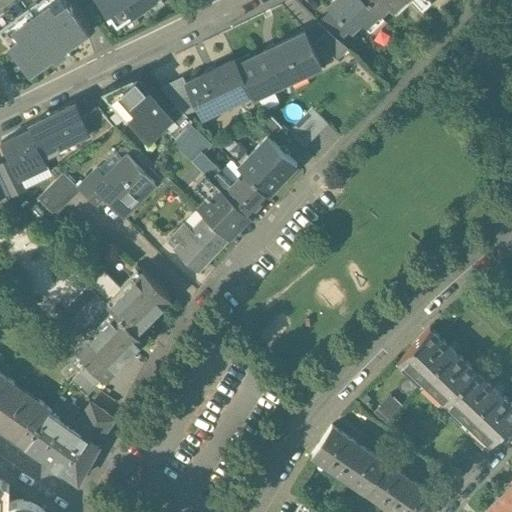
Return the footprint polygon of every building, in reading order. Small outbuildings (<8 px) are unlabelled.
[(14,51),(0,30),(0,24),(15,14),(14,14),(33,0),(20,0),(0,14),(0,55),(1,57),(8,53),(9,54),(14,51)] [(33,0),(14,14),(15,14),(0,24),(0,30),(14,51),(29,72),(53,55),(55,58),(65,51),(63,48),(87,31),(65,0),(33,0)] [(99,0),(117,25),(151,0),(99,0)] [(366,0),(333,0),(328,5),(331,9),(351,29),(360,20),(370,31),(383,18),(366,0)] [(366,0),(379,13),(387,5),(392,10),(402,0),(366,0)] [(402,0),(392,10),(398,15),(411,2),(408,0),(402,0)] [(331,9),(320,21),(340,40),(351,29),(331,9)] [(237,63),(253,97),(322,64),(305,30),(237,63)] [(348,47),(327,30),(317,41),(338,59),(348,47)] [(235,58),(185,81),(202,116),(251,93),(253,97),(237,63),(235,58)] [(166,113),(135,77),(134,79),(132,77),(101,92),(126,120),(131,116),(150,137),(171,119),(166,113)] [(75,102),(29,124),(44,156),(59,149),(58,147),(89,131),(90,131),(82,116),(75,102)] [(192,121),(176,105),(166,113),(171,119),(177,125),(169,132),(176,138),(192,121)] [(98,107),(82,116),(90,131),(89,131),(93,140),(114,126),(98,107)] [(313,107),(288,131),(304,148),(329,124),(313,107)] [(282,126),(266,110),(255,118),(273,136),(282,126)] [(212,144),(191,123),(175,140),(193,158),(202,149),(204,152),(212,144)] [(44,156),(29,124),(28,124),(30,127),(1,141),(13,169),(18,178),(18,177),(47,164),(44,156)] [(296,164),(268,136),(239,166),(267,194),(296,164)] [(267,194),(243,170),(231,183),(217,171),(220,168),(204,152),(202,149),(193,158),(205,170),(249,213),(266,195),(267,195),(268,194),(267,194)] [(154,182),(128,155),(106,177),(97,168),(87,179),(104,196),(122,214),(154,182)] [(13,169),(2,174),(12,195),(24,189),(18,177),(18,178),(13,169)] [(249,213),(205,170),(193,182),(207,196),(198,206),(207,215),(228,235),(230,234),(229,234),(249,213)] [(63,172),(38,197),(55,214),(80,189),(78,187),(63,172)] [(104,196),(87,179),(78,187),(80,189),(96,204),(104,196)] [(12,208),(3,188),(0,189),(0,206),(2,212),(12,208)] [(207,215),(194,230),(185,221),(173,234),(181,242),(174,249),(196,269),(228,235),(207,215)] [(143,269),(123,289),(104,270),(89,284),(135,331),(136,330),(170,296),(143,269)] [(135,331),(89,284),(64,309),(69,314),(57,326),(79,347),(77,349),(88,360),(104,376),(143,337),(136,330),(135,331)] [(475,367),(430,325),(396,361),(442,403),(475,367)] [(104,376),(88,360),(79,369),(95,384),(104,376)] [(511,418),(511,401),(475,367),(442,403),(487,445),(511,418)] [(95,384),(79,369),(72,378),(86,393),(95,384)] [(52,404),(3,370),(0,373),(0,423),(26,441),(52,404)] [(77,422),(72,419),(79,406),(61,393),(52,404),(26,441),(78,477),(98,442),(97,441),(114,416),(97,404),(89,415),(83,411),(77,422)] [(384,459),(331,423),(312,451),(328,463),(327,464),(348,479),(349,477),(364,488),(384,459)] [(424,511),(437,496),(384,459),(364,488),(380,499),(379,500),(395,511),(424,511)] [(4,478),(0,484),(0,511),(49,511),(48,509),(44,505),(41,502),(37,499),(34,498),(30,496),(25,495),(20,495),(15,496),(8,498),(9,481),(4,478)] [(511,511),(511,498),(504,491),(482,511),(511,511)] [(321,511),(323,509),(303,496),(292,511),(321,511)]
